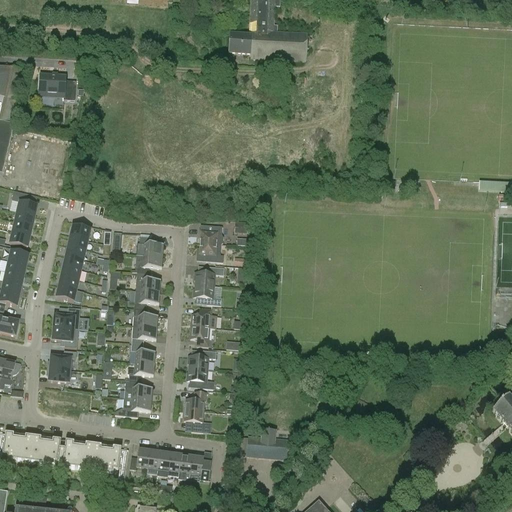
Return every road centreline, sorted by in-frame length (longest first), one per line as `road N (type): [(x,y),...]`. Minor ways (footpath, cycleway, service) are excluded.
road 1 (residential): [(163,440),(175,231),(58,215),(32,355)]
road 2 (residential): [(32,355),(34,420),(163,440)]
